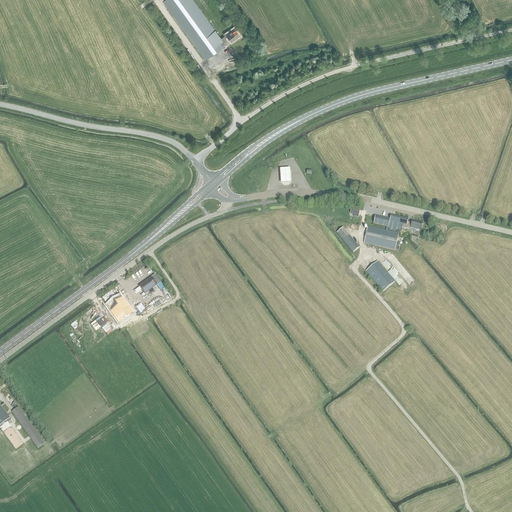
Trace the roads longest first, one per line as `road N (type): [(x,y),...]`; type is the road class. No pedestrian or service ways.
road 1 (unclassified): [(195,162),(263,106),(322,76),(511,30)]
road 2 (track): [(356,265),(404,329),(368,369),(456,473),(471,511)]
road 3 (unclassified): [(0,360),(166,238),(226,210),(227,200)]
road 4 (primary): [(303,118),(356,96),(511,60)]
road 5 (tertiary): [(195,162),(164,138),(0,104)]
road 6 (primary): [(0,351),(140,247)]
road 7 (tertiary): [(371,199),(511,232)]
road 8 (tertiary): [(371,199),(246,197)]
